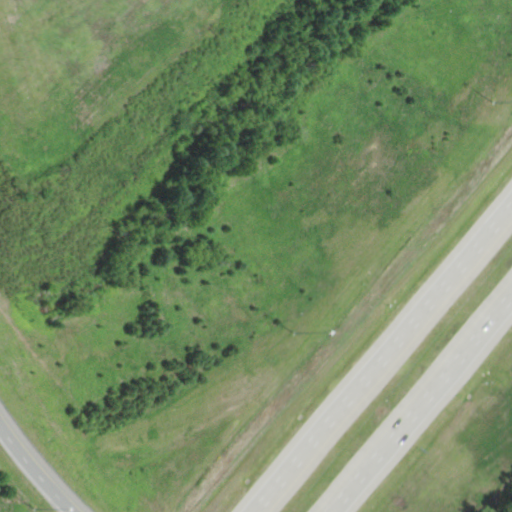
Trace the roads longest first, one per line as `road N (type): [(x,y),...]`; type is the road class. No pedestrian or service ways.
road 1 (motorway): [(511,210),(259,511)]
road 2 (motorway): [(337,511),(511,303)]
